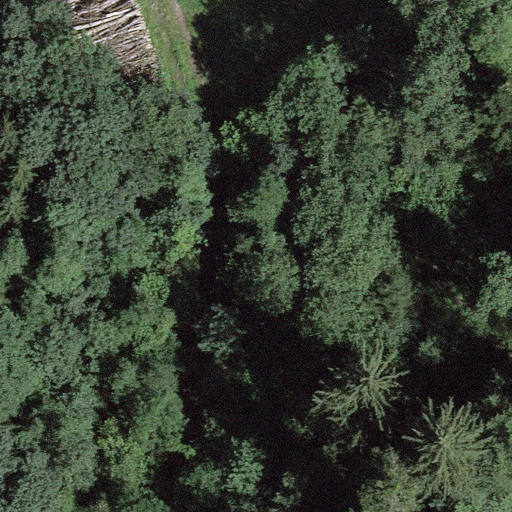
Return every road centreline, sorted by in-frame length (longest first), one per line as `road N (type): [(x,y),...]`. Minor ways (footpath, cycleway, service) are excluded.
road 1 (track): [(511,337),(225,108)]
road 2 (track): [(225,108),(158,0)]
